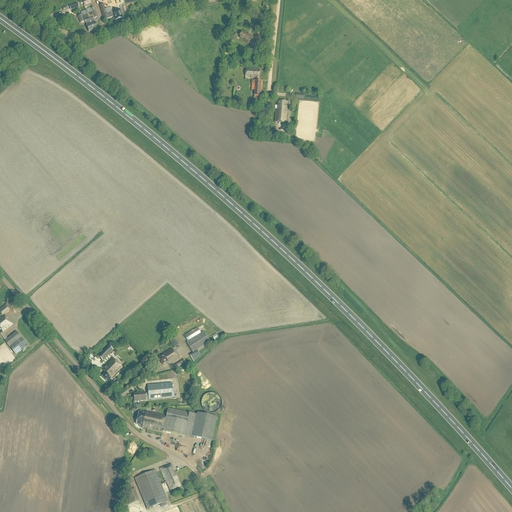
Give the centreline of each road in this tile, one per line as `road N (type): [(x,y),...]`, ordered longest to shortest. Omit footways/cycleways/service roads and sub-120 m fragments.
road 1 (trunk): [(511,488),(325,291),(226,200),(0,18)]
road 2 (unclassified): [(219,511),(196,472),(129,427),(0,275)]
road 3 (unclassified): [(215,0),(94,38),(71,35),(20,0)]
